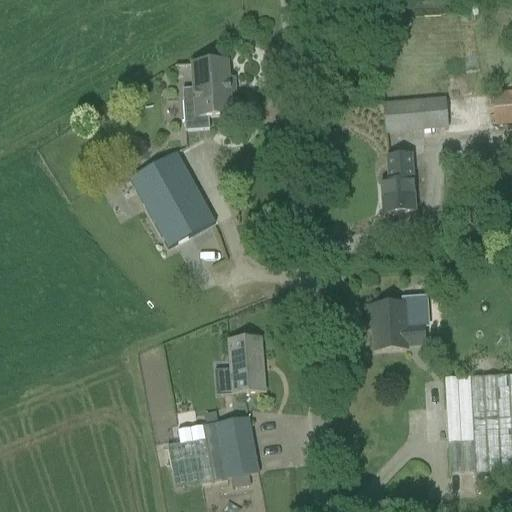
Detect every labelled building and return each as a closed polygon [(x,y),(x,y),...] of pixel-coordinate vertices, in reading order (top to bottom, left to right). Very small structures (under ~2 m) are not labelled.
[(208,121),(231,119),(227,65),(192,68),(194,91),(182,92),(185,134),(209,133),(208,121)] [(511,127),(511,94),(492,96),(494,129),(511,127)] [(446,103),(404,106),(384,107),(386,137),(448,132),(446,103)] [(168,252),(214,226),(176,157),(130,183),(168,252)] [(416,215),(412,159),(389,161),(390,186),(382,187),(385,217),(416,215)] [(372,323),(375,355),(407,353),(407,349),(425,348),(423,329),(405,330),(404,308),(369,310),(370,323),(372,323)] [(260,342),(227,344),(231,398),(264,395),(260,342)] [(511,477),(511,379),(444,383),(447,444),(449,481),(511,477)] [(258,477),(248,422),(204,430),(207,447),(181,451),(188,487),(213,482),(214,485),(258,477)]
